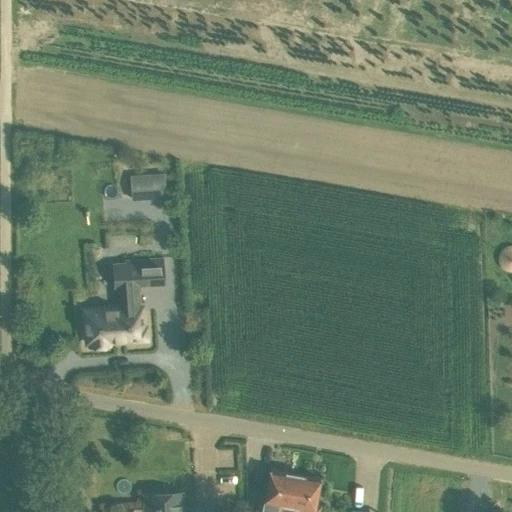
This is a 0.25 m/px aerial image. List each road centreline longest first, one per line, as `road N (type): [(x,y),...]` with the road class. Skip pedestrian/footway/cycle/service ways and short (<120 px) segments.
road 1 (unclassified): [(511,475),(17,386)]
road 2 (unclassified): [(5,381),(8,0)]
road 3 (unclassified): [(34,511),(17,386)]
